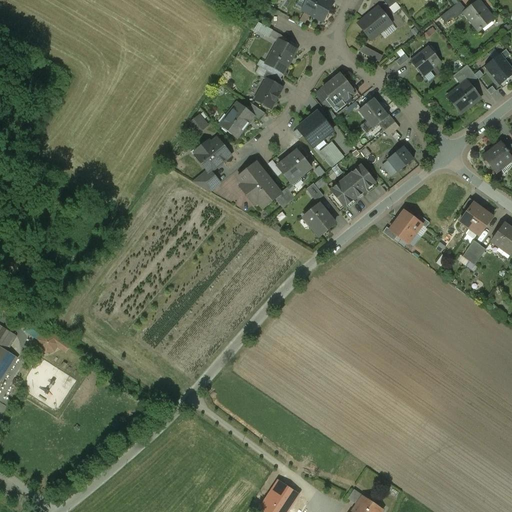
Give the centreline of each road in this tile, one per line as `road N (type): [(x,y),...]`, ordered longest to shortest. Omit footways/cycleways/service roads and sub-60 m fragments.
road 1 (unclassified): [(316,259),(155,433),(62,511)]
road 2 (residential): [(446,154),(316,259)]
road 3 (residential): [(324,47),(399,89),(446,154)]
